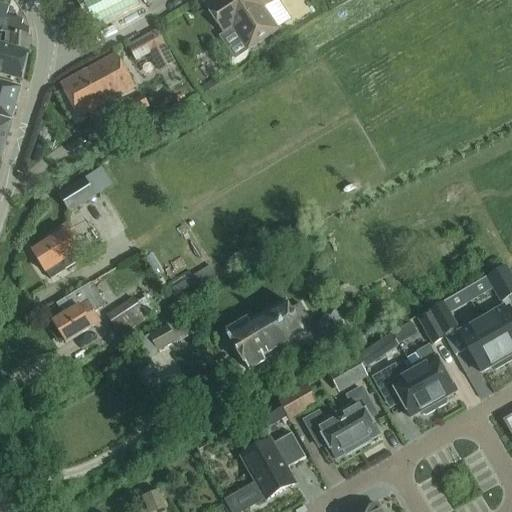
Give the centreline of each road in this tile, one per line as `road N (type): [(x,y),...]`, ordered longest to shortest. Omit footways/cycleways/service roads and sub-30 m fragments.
road 1 (residential): [(0,200),(46,61)]
road 2 (track): [(46,61),(91,49),(177,0)]
